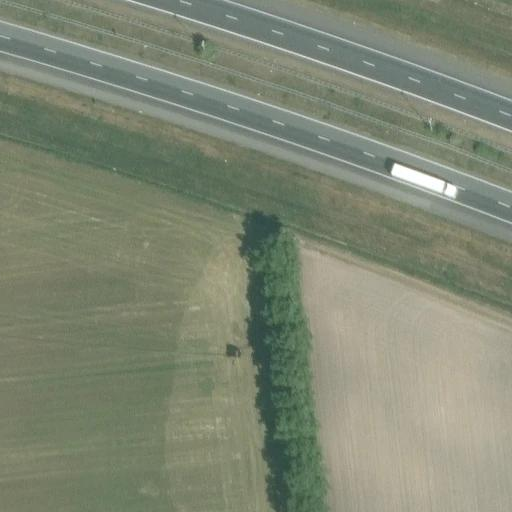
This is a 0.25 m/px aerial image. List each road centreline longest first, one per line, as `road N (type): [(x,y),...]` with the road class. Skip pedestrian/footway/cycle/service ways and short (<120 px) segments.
road 1 (motorway): [(0,37),(247,113),(511,209)]
road 2 (motorway): [(511,117),(169,0)]
